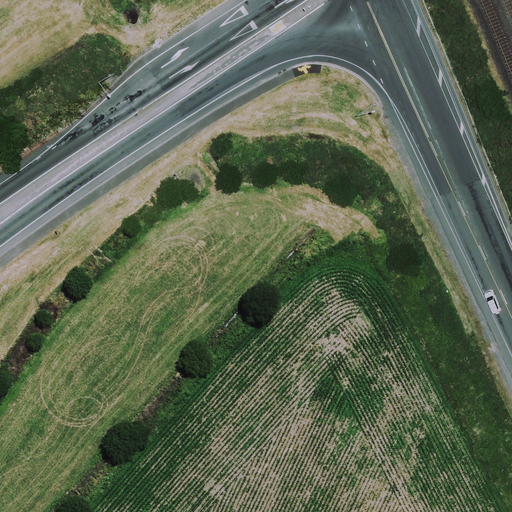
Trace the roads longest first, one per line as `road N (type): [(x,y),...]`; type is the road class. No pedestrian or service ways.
road 1 (tertiary): [(368,8),(179,115),(0,239)]
road 2 (tertiary): [(511,327),(368,8)]
road 3 (tertiary): [(0,189),(275,0)]
